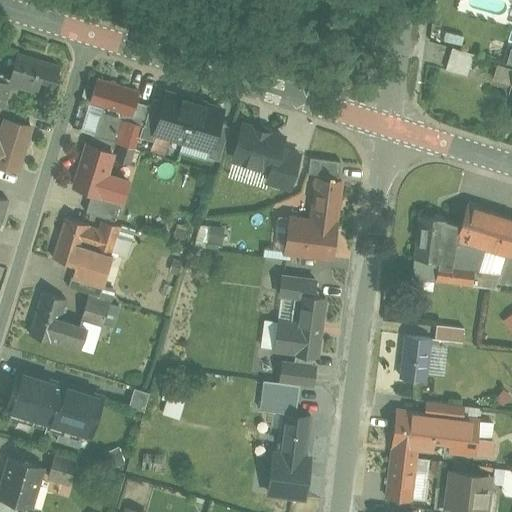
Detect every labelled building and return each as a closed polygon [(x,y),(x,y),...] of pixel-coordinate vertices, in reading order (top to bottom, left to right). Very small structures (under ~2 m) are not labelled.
[(473,55),(452,48),(445,70),(467,76),(473,55)] [(61,68),(21,55),(14,76),(0,72),(0,107),(6,109),(19,113),(26,90),(39,94),(41,87),(54,91),(61,68)] [(140,91),(99,79),(91,103),(104,107),(96,134),(81,130),(80,130),(93,134),(113,141),(120,118),(130,121),(136,102),(140,91)] [(163,106),(155,133),(183,141),(195,101),(167,92),(163,106)] [(223,110),(195,101),(183,141),(210,150),(219,123),(223,110)] [(151,107),(136,102),(130,121),(142,125),(142,126),(143,126),(145,126),(151,107)] [(163,106),(152,102),(151,107),(145,126),(143,126),(140,137),(152,141),(155,133),(163,106)] [(130,121),(120,118),(113,141),(117,142),(123,144),(123,145),(135,148),(142,126),(142,125),(130,121)] [(32,129),(9,122),(3,141),(0,139),(0,163),(20,169),(32,129)] [(231,127),(219,123),(210,150),(208,157),(220,161),(231,127)] [(284,136),(245,124),(234,159),(272,170),(279,147),(281,148),(284,136)] [(113,141),(93,134),(90,145),(114,152),(117,142),(113,141)] [(90,145),(88,144),(75,186),(93,192),(101,194),(101,193),(122,199),(123,199),(129,180),(107,173),(114,152),(90,145)] [(135,148),(123,145),(118,160),(130,164),(135,148)] [(281,148),(279,147),(272,170),(269,182),(290,188),(300,154),(281,148)] [(342,161),(312,157),(310,173),(340,177),(342,161)] [(344,182),(318,178),(312,220),(292,218),(290,234),(294,239),(293,252),(333,257),(337,224),(338,224),(344,182)] [(122,199),(101,193),(101,194),(93,192),(87,212),(116,220),(122,199)] [(0,231),(10,201),(0,197),(0,231)] [(511,253),(511,217),(469,204),(462,225),(458,238),(460,239),(458,245),(453,266),(476,269),(476,270),(502,273),(507,254),(511,255),(511,253)] [(447,219),(421,216),(416,259),(414,277),(438,280),(439,265),(453,266),(458,245),(460,239),(458,238),(462,225),(447,220),(447,219)] [(90,225),(67,217),(54,258),(77,265),(73,275),(104,285),(114,255),(84,245),(90,225)] [(198,225),(196,242),(219,245),(221,227),(198,225)] [(502,273),(476,270),(476,269),(453,266),(439,265),(438,280),(473,285),(473,286),(496,289),(502,273)] [(104,285),(73,275),(70,287),(100,297),(104,285)] [(317,280),(284,275),(281,295),(295,297),(291,322),(279,321),(279,322),(285,323),(281,348),(276,348),(275,349),(295,352),(295,353),(297,354),(295,363),(314,365),(315,356),(320,357),(327,298),(315,297),(317,280)] [(88,328),(61,320),(67,299),(44,292),(31,334),(53,341),(53,340),(82,348),(88,328)] [(111,302),(90,296),(83,318),(104,325),(111,302)] [(464,328),(436,325),(435,340),(463,343),(464,328)] [(431,341),(407,338),(402,379),(426,382),(431,341)] [(295,363),(284,362),(282,380),(284,380),(284,382),(300,384),(312,386),(312,384),(315,384),(317,366),(314,365),(295,363)] [(102,397),(20,372),(8,409),(91,435),(102,397)] [(264,380),(260,409),(287,413),(296,414),(300,384),(284,382),(264,380)] [(134,388),(129,406),(145,410),(150,392),(134,388)] [(511,398),(504,390),(495,399),(503,407),(511,398)] [(177,419),(183,396),(166,392),(161,415),(177,419)] [(463,405),(429,401),(427,414),(437,415),(437,417),(461,420),(461,419),(463,405)] [(437,417),(436,417),(436,416),(427,414),(404,411),(398,411),(397,411),(391,454),(393,454),(416,457),(417,447),(419,447),(432,449),(433,437),(451,440),(450,449),(490,454),(492,441),(475,439),(478,420),(461,419),(461,420),(437,417)] [(296,414),(287,413),(285,429),(281,428),(279,442),(283,442),(281,454),(283,455),(304,458),(306,458),(311,416),(296,414)] [(416,457),(393,454),(388,497),(412,500),(417,457),(416,457)] [(79,462),(57,455),(51,476),(72,483),(79,462)] [(304,458),(283,455),(281,464),(285,468),(299,470),(303,467),(304,458)] [(45,467),(12,457),(0,496),(33,506),(45,467)] [(486,511),(491,479),(453,474),(448,511),(447,511),(486,511)] [(305,481),(273,476),(271,492),(302,496),(305,481)]
